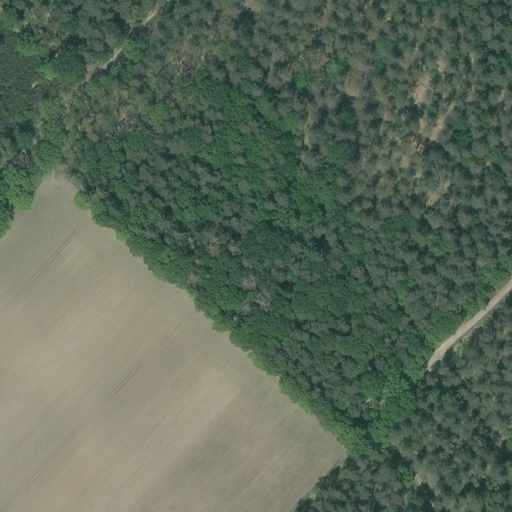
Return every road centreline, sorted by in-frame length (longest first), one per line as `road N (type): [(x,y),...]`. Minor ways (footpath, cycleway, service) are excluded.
road 1 (track): [(170,0),(0,179)]
road 2 (track): [(401,393),(511,282)]
road 3 (track): [(429,370),(511,459)]
